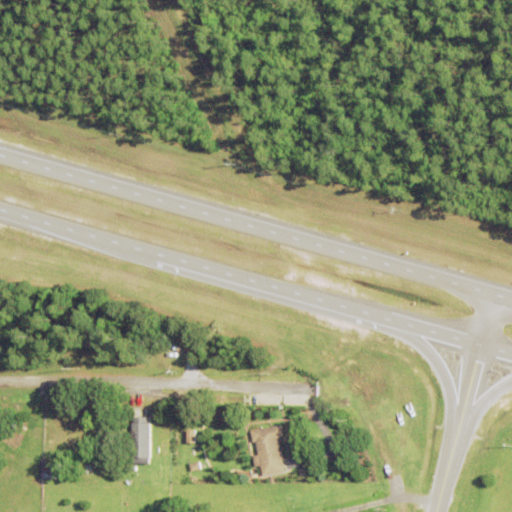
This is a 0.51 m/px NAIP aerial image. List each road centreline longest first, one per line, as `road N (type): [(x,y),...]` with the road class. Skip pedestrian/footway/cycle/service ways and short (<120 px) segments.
road 1 (trunk): [(0,210),(511,354)]
road 2 (trunk): [(511,299),(0,155)]
road 3 (residential): [(0,386),(363,400)]
road 4 (tertiary): [(435,511),(494,294)]
